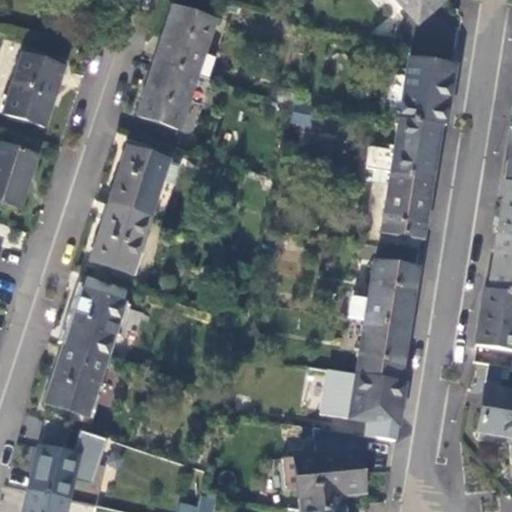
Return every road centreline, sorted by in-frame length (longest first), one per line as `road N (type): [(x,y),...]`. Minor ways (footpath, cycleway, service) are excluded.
road 1 (residential): [(499,0),(414,494)]
road 2 (residential): [(139,0),(0,453)]
